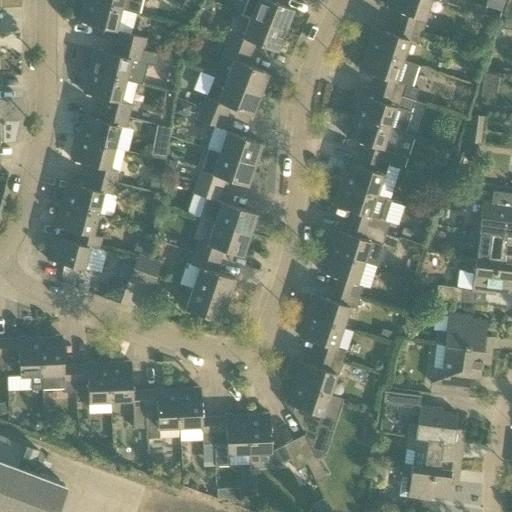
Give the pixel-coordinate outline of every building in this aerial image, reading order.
[(143,50),(145,43),(146,38),(131,35),(136,13),(121,9),(84,0),(78,22),(120,32),(117,43),(143,50)] [(84,0),(121,9),(123,0),(84,0)] [(275,2),(275,0),(248,0),(243,14),(251,17),(285,31),(293,10),(275,2)] [(424,20),(430,0),(391,0),(389,9),(401,12),(397,24),(423,32),(427,21),(424,20)] [(502,12),(505,0),(487,0),(485,6),(502,12)] [(277,51),(285,31),(251,17),(243,38),(229,32),(225,43),(227,44),(227,45),(251,54),(255,43),(277,51)] [(419,44),(423,32),(397,24),(393,35),(373,28),(367,50),(402,61),(409,40),(419,44)] [(148,64),(157,66),(160,54),(150,52),(143,50),(117,43),(114,55),(95,50),(89,71),(126,81),(137,84),(142,85),(148,64)] [(145,43),(143,50),(150,52),(152,44),(145,43)] [(246,65),(251,54),(227,45),(222,56),(234,60),(226,81),(260,94),(268,73),(246,65)] [(418,66),(402,61),(367,50),(360,71),(380,77),(376,88),(415,101),(418,90),(412,87),(418,66)] [(126,81),(89,71),(84,93),(105,98),(102,110),(128,117),(137,84),(126,81)] [(226,81),(215,76),(202,108),(225,117),(230,106),(252,115),(260,94),(226,81)] [(404,133),(415,101),(376,88),(372,100),(361,96),(354,117),(404,133)] [(221,129),(225,117),(202,108),(197,120),(221,129)] [(125,128),(128,117),(102,110),(99,121),(84,117),(78,139),(115,148),(120,127),(125,128)] [(414,137),(404,133),(354,117),(347,138),(367,144),(363,156),(389,164),(404,169),(414,137)] [(461,141),(482,143),(484,130),(466,128),(461,141)] [(219,153),(254,165),(261,144),(227,132),(220,153),(219,153)] [(115,149),(115,148),(78,139),(73,161),(92,165),(89,177),(116,183),(124,151),(115,149)] [(201,171),(197,182),(221,190),(225,179),(247,186),(254,165),(219,153),(220,153),(209,149),(201,171)] [(385,176),(389,164),(363,156),(360,167),(348,163),(341,184),(376,196),(383,175),(385,176)] [(113,195),(116,183),(89,177),(88,182),(82,180),(78,183),(77,185),(67,183),(61,205),(98,214),(103,193),(113,195)] [(217,201),(221,190),(197,182),(193,194),(207,198),(200,219),(249,235),(257,214),(217,201)] [(392,201),(376,196),(341,184),(334,205),(354,212),(350,223),(386,235),(390,223),(385,221),(392,201)] [(511,193),(491,191),(490,201),(483,200),(480,220),(472,218),(470,231),(511,236),(511,193)] [(93,235),(98,214),(61,205),(56,226),(75,231),(72,242),(72,243),(90,247),(99,249),(102,238),(93,235)] [(242,257),(249,235),(200,219),(200,220),(214,224),(208,245),(199,242),(196,253),(220,261),(223,250),(242,257)] [(399,239),(386,235),(350,223),(347,234),(335,230),(328,252),(375,267),(376,266),(379,267),(382,265),(387,250),(395,253),(399,239)] [(467,259),(511,264),(511,236),(470,231),(468,243),(478,245),(476,259),(467,258),(467,259)] [(72,243),(72,242),(53,237),(47,260),(84,269),(90,247),(72,243)] [(369,288),(375,267),(328,252),(321,273),(338,278),(334,289),(360,298),(364,286),(369,288)] [(216,273),(220,261),(196,253),(192,265),(200,268),(193,289),(228,300),(235,279),(216,273)] [(129,281),(140,285),(149,259),(138,255),(129,281)] [(161,263),(149,259),(140,285),(151,289),(161,263)] [(511,264),(467,259),(465,271),(473,272),(471,292),(494,295),(495,291),(511,293),(511,282),(511,264)] [(108,279),(103,293),(117,297),(121,283),(108,279)] [(462,303),(464,289),(437,286),(435,299),(462,303)] [(221,321),(228,300),(193,289),(186,310),(221,321)] [(357,309),(360,298),(334,289),(331,300),(314,295),(307,316),(343,328),(349,307),(357,309)] [(445,345),(492,351),(494,337),(485,336),(487,321),(472,319),(472,316),(449,312),(446,332),(438,330),(436,344),(445,345)] [(336,349),(343,328),(307,316),(300,337),(320,344),(317,355),(343,363),(346,352),(336,349)] [(359,334),(354,350),(386,360),(391,344),(359,334)] [(77,393),(76,365),(64,366),(62,337),(40,338),(42,375),(43,389),(64,389),(65,393),(77,393)] [(43,389),(42,375),(40,338),(6,340),(7,367),(8,377),(31,376),(32,390),(43,389)] [(490,365),(492,351),(445,345),(442,369),(433,368),(431,383),(461,387),(462,376),(480,378),(482,364),(490,365)] [(339,375),(343,363),(317,355),(313,366),(301,362),(294,384),(330,395),(337,374),(339,375)] [(146,429),(145,391),(133,392),(131,363),(109,364),(111,401),(133,400),(134,429),(146,429)] [(89,402),(111,401),(109,364),(76,365),(77,393),(88,392),(89,402)] [(343,399),(330,395),(294,384),(287,405),(291,406),(303,430),(317,435),(323,417),(336,421),(343,399)] [(215,445),(214,417),(202,418),(201,389),(179,390),(180,427),(181,440),(203,439),(203,445),(215,445)] [(159,428),(180,427),(179,390),(145,391),(146,429),(147,439),(159,438),(159,428)] [(382,404),(414,408),(416,395),(384,391),(382,404)] [(407,436),(463,443),(465,430),(456,429),(458,414),(443,412),(443,409),(420,405),(417,425),(409,424),(407,436)] [(260,452),(271,452),(270,415),(248,416),(250,453),(250,468),(261,467),(260,452)] [(250,453),(248,416),(214,417),(215,445),(216,445),(217,466),(230,465),(230,454),(250,453)] [(325,475),(318,459),(305,435),(294,440),(307,465),(307,464),(315,480),(325,475)] [(0,436),(0,511),(54,511),(64,485),(15,467),(23,445),(0,436)] [(403,464),(459,471),(456,471),(458,457),(461,457),(463,443),(407,436),(405,448),(415,450),(413,465),(404,463),(403,464)] [(296,470),(307,465),(294,440),(284,446),(290,460),(296,470)] [(21,458),(34,463),(37,464),(38,464),(41,463),(42,462),(44,458),(44,456),(43,453),(42,452),(41,451),(39,450),(26,445),(21,458)] [(384,478),(386,464),(373,463),(371,476),(384,478)] [(458,485),(459,471),(403,464),(399,496),(408,497),(408,498),(431,500),(432,497),(447,499),(449,484),(458,485)] [(227,503),(240,502),(239,488),(227,488),(227,500),(227,503)] [(311,508),(309,511),(330,511),(323,499),(321,500),(319,501),(317,502),(315,504),(313,505),(311,507),(311,508)]
